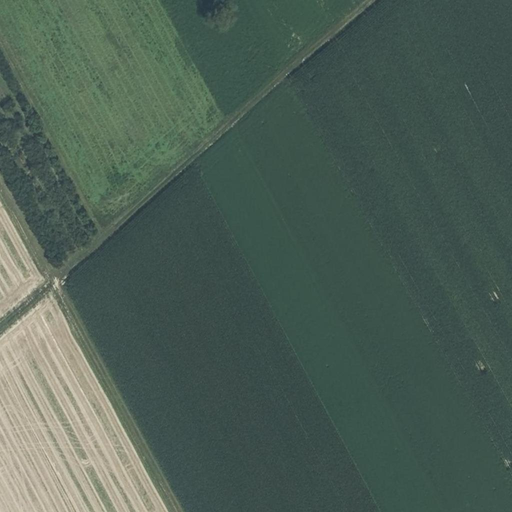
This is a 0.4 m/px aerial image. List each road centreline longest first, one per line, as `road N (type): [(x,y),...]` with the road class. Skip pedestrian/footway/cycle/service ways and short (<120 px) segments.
road 1 (track): [(54,280),(377,0)]
road 2 (track): [(0,179),(178,511)]
